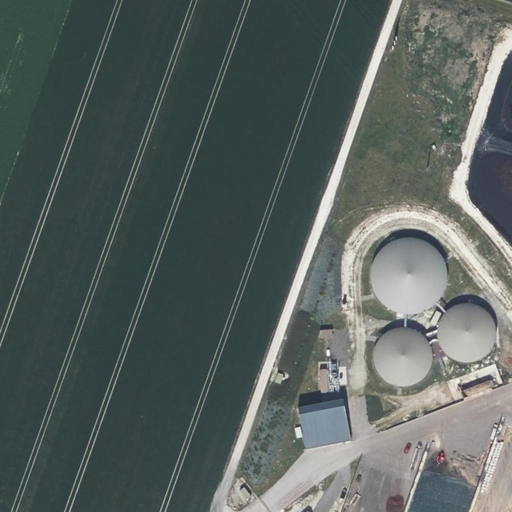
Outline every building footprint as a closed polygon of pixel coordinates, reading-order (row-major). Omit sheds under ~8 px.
[(408,315),(417,314),(427,310),(435,305),(441,297),(445,288),(447,279),(446,269),(443,260),(437,252),(430,245),(421,241),(411,239),(401,240),(392,244),(384,249),(377,257),(373,266),(372,275),(372,285),(376,294),(381,303),(389,309),(398,313),(408,315)] [(465,363),(474,362),(481,359),(488,354),(493,347),(495,339),(496,331),(494,323),(490,316),(484,310),(476,306),(468,304),(460,305),(452,308),(446,313),(444,316),(441,320),(438,328),(438,336),(440,344),(444,351),(446,354),(450,357),(457,361),(465,363)] [(438,328),(444,316),(436,311),(429,324),(438,328)] [(438,328),(421,335),(423,336),(428,343),(432,350),(433,359),(433,360),(446,354),(444,351),(440,344),(438,336),(438,328)] [(400,388),(408,388),(416,386),(423,381),(429,375),(432,367),(433,360),(433,359),(432,350),(428,343),(423,336),(421,335),(416,332),(408,330),(399,330),(391,332),(384,337),(379,343),(375,351),(374,359),(375,368),(379,375),(384,382),(392,386),(400,388)] [(298,412),(305,451),(352,442),(344,404),(298,412)] [(453,511),(451,511),(445,511),(438,508),(435,508),(419,502),(409,503),(405,511),(453,511)]
